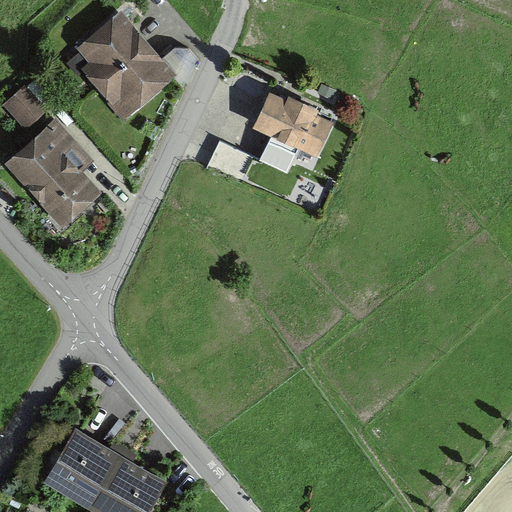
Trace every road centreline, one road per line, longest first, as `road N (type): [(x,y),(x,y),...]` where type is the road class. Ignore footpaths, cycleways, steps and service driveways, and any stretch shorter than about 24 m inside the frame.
road 1 (unclassified): [(86,319),(188,120),(237,0)]
road 2 (residential): [(86,319),(244,511)]
road 3 (residential): [(0,469),(86,319)]
road 4 (residential): [(0,231),(86,319)]
